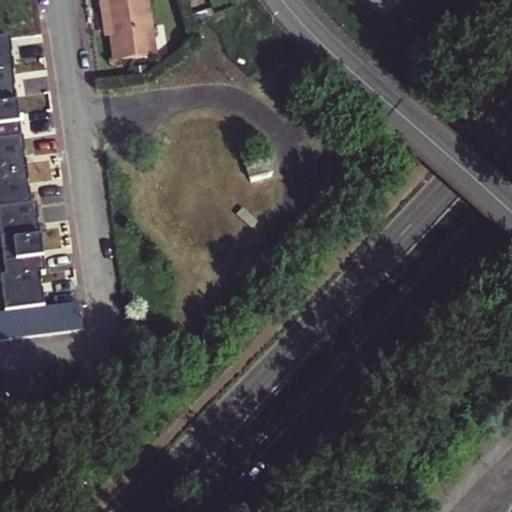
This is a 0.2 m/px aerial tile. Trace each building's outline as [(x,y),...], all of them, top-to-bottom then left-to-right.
[(106,62),(147,58),(140,0),(93,0),(94,7),(99,6),(103,34),(106,62)] [(97,35),(103,34),(99,6),(94,7),(97,35)] [(0,73),(14,71),(10,39),(0,40),(0,73)] [(14,71),(0,73),(0,104),(18,103),(14,71)] [(0,142),(23,139),(18,103),(0,104),(0,142)] [(0,177),(27,174),(23,139),(0,142),(0,177)] [(0,210),(31,207),(27,174),(0,177),(0,210)] [(31,207),(0,210),(0,241),(0,244),(41,239),(37,206),(31,207)] [(41,239),(0,244),(5,279),(41,274),(46,274),(41,239)] [(45,307),(41,274),(5,279),(1,279),(5,312),(45,307)]
